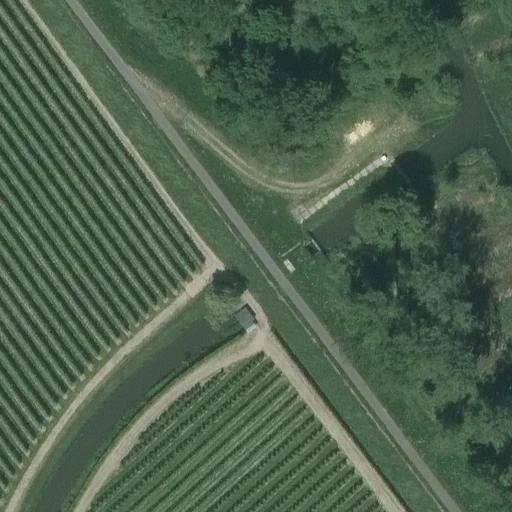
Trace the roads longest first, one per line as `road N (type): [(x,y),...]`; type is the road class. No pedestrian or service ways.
road 1 (residential): [(70,0),(453,511)]
road 2 (track): [(83,511),(104,472),(161,405),(263,342),(392,511)]
road 3 (track): [(263,342),(264,323),(226,276),(96,387),(3,511)]
road 4 (track): [(226,276),(21,0)]
